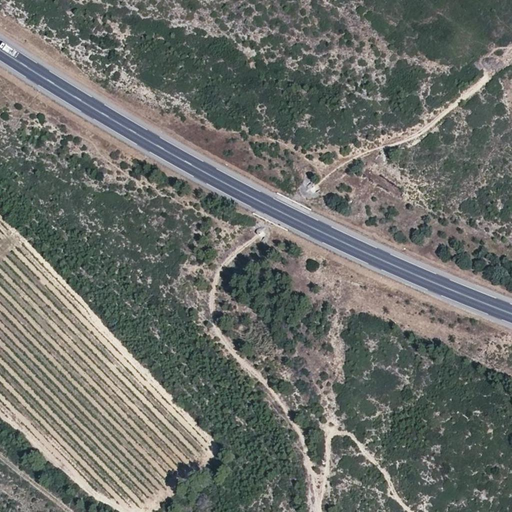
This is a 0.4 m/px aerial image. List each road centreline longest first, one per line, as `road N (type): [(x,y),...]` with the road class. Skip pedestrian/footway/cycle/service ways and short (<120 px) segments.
road 1 (track): [(317,511),(305,451),(229,344),(214,309),(213,279),(308,188),(416,131),(511,55)]
road 2 (primary): [(511,316),(271,208),(0,49)]
road 3 (track): [(411,511),(384,471),(342,433),(329,435),(319,511)]
